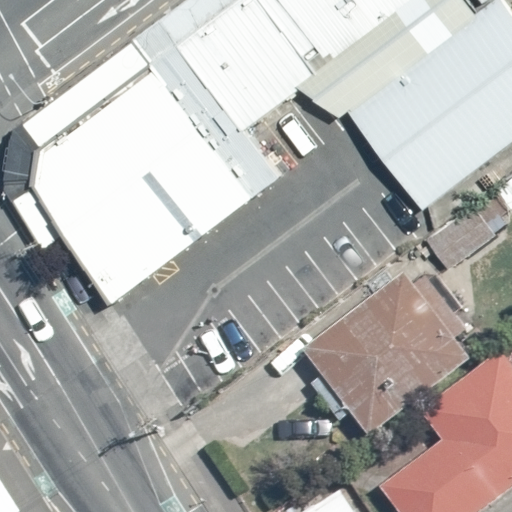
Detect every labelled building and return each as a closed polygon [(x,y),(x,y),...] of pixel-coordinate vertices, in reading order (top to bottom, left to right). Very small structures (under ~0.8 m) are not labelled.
[(492,5),(488,0),(240,0),(156,63),(217,145),(279,98),(310,140),(492,5)] [(511,70),(475,21),(322,135),(391,228),(511,138),(511,70)] [(231,215),(133,85),(0,183),(0,193),(87,325),(231,215)] [(511,225),(511,192),(505,184),(428,239),(450,270),(511,225)] [(460,369),(488,349),(424,262),(307,347),(371,434),(460,369)] [(511,359),(507,352),(414,418),(426,434),(351,487),(369,511),(485,511),(511,493),(511,359)] [(361,511),(343,484),(299,511),(361,511)]
